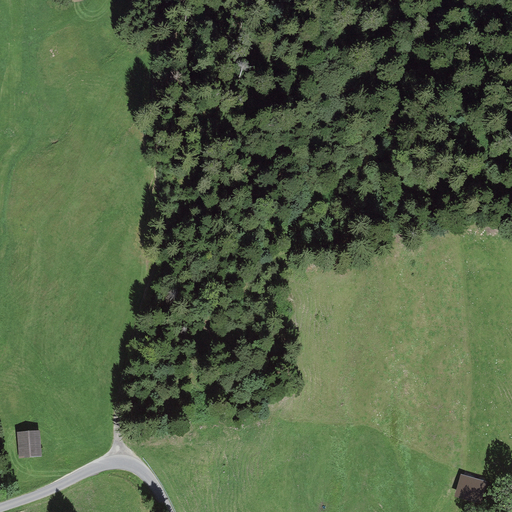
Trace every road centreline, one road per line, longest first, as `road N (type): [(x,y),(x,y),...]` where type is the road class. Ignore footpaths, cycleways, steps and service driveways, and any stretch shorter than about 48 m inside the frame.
road 1 (track): [(166,0),(155,77),(163,245),(122,388),(119,462)]
road 2 (unclassified): [(0,507),(119,462),(138,467),(168,511)]
